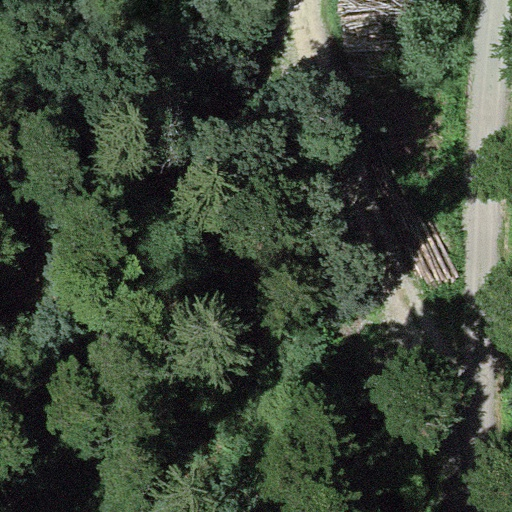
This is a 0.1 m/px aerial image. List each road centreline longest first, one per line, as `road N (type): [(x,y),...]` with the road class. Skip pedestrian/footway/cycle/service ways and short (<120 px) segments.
road 1 (track): [(495,0),(487,39),(478,451),(484,511)]
road 2 (track): [(305,0),(319,61),(478,451)]
